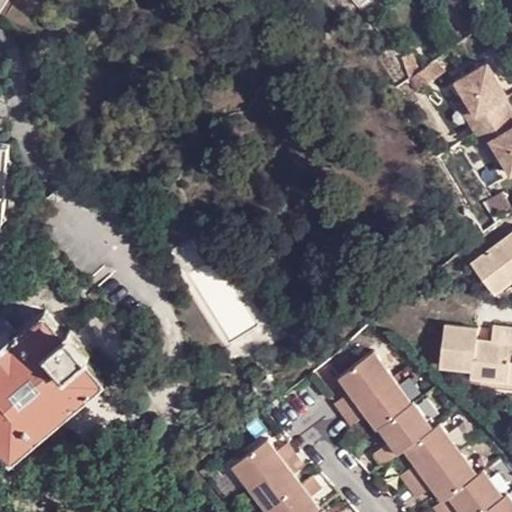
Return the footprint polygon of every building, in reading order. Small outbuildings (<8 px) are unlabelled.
[(415,74),(420,71),(413,57),(409,59),(404,61),(409,71),(410,71),(415,74)] [(423,72),(412,83),(419,95),(445,74),(436,63),(423,72)] [(489,63),(458,82),(468,99),(477,115),(468,120),(477,133),(511,111),(511,107),(507,99),(509,97),(489,63)] [(468,99),(459,104),(468,120),(477,115),(468,99)] [(511,111),(477,133),(484,146),(493,140),(503,156),(511,171),(511,111)] [(493,140),(484,146),(494,162),(503,156),(493,140)] [(511,196),(508,191),(486,203),(496,218),(511,208),(511,196)] [(511,278),(511,230),(470,261),(494,292),(511,279),(511,278)] [(104,380),(84,358),(70,370),(50,348),(63,334),(43,312),(19,332),(19,331),(14,334),(4,322),(0,324),(0,443),(13,458),(53,424),(104,380)] [(471,376),(508,379),(511,359),(511,343),(511,342),(511,326),(493,325),(492,340),(487,340),(487,344),(476,343),(477,327),(445,324),(440,365),(472,369),(471,376)] [(70,370),(84,358),(90,351),(71,329),(63,334),(50,348),(70,370)] [(511,511),(511,495),(508,490),(504,493),(484,467),(478,471),(440,420),(434,425),(414,399),(412,401),(373,349),(339,374),(350,389),(334,401),(351,423),(367,412),(377,427),(379,425),(390,440),(374,451),(383,463),(406,446),(416,461),(401,473),(418,495),(433,484),(443,498),(434,504),(439,511),(448,511),(459,505),(463,511),(511,511)] [(313,511),(320,506),(311,494),(322,486),(313,475),(303,483),(294,471),(305,462),(288,440),(276,449),(268,436),(232,463),(270,511),(313,511)]
